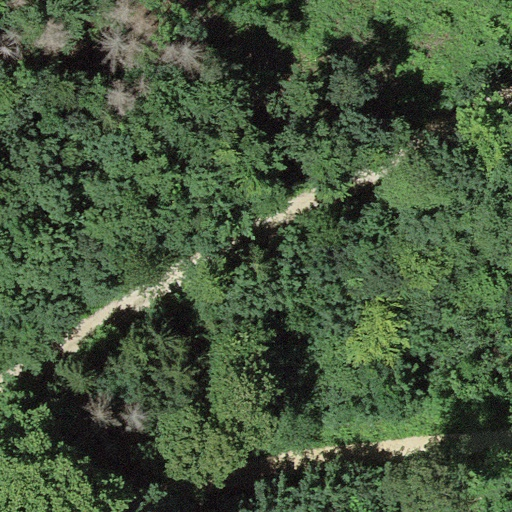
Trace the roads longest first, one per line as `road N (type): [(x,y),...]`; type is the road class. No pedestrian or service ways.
road 1 (track): [(0,388),(365,158),(511,92)]
road 2 (track): [(511,429),(324,450),(132,511)]
